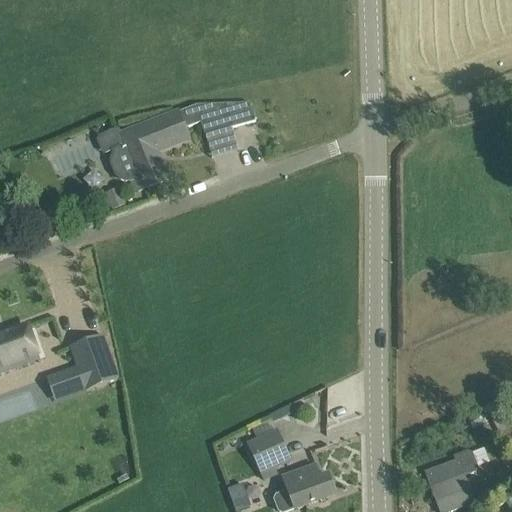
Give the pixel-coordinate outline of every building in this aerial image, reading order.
[(146,125),(157,153),(189,140),(185,129),(201,123),(206,136),(256,122),(251,104),(198,106),(179,113),(178,113),(146,125)] [(157,153),(146,125),(121,135),(125,146),(113,151),(114,154),(113,160),(112,165),(116,176),(125,181),(132,182),(139,179),(144,190),(169,179),(160,156),(159,157),(157,153)] [(106,193),(110,209),(124,206),(121,190),(106,193)] [(0,374),(40,360),(28,328),(1,338),(0,335),(0,374)] [(103,336),(71,348),(78,368),(86,390),(87,392),(118,380),(103,336)] [(511,395),(499,405),(511,423),(511,395)] [(511,446),(511,423),(499,405),(496,406),(502,415),(491,421),(509,449),(511,446)] [(465,422),(455,429),(458,435),(469,428),(465,422)] [(278,433),(246,447),(259,479),(292,464),(278,433)] [(453,458),(455,463),(426,474),(440,511),(453,511),(477,504),(471,489),(472,489),(471,487),(467,476),(476,473),(478,469),(473,455),(468,452),(453,458)] [(289,491),(276,496),(274,502),(277,511),(292,511),(336,496),(329,476),(320,480),(315,467),(284,479),(289,491)] [(243,485),(228,490),(235,511),(238,511),(251,507),(243,485)]
